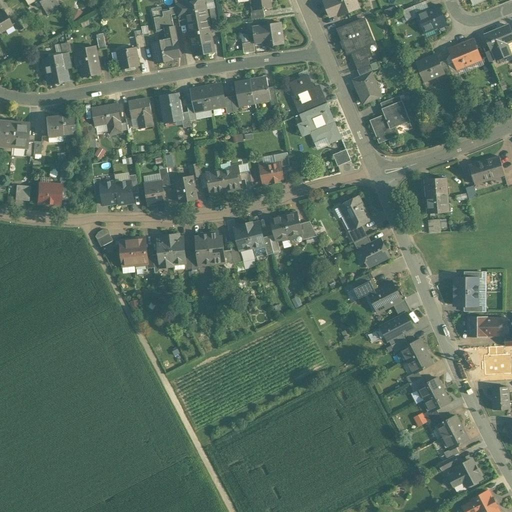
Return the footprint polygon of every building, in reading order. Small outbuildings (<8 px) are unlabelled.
[(37,0),(38,1),(34,3),(37,7),(41,5),(47,16),(61,8),(56,0),(37,0)] [(189,25),(185,3),(184,0),(175,0),(176,6),(178,14),(180,27),(189,25)] [(197,0),(193,0),(191,0),(190,2),(185,3),(189,25),(191,33),(209,29),(206,10),(203,0),(202,0),(198,1),(197,0)] [(213,0),(203,0),(206,10),(210,9),(209,5),(215,4),(213,0)] [(271,0),(252,0),(254,11),(273,8),(271,0)] [(328,0),(324,2),(330,16),(338,13),(339,16),(359,8),(355,0),(328,0)] [(217,4),(215,4),(209,5),(210,9),(211,17),(219,16),(217,4)] [(439,5),(417,14),(418,17),(425,34),(447,25),(439,5)] [(176,6),(169,8),(170,10),(171,10),(172,15),(178,14),(176,6)] [(413,6),(402,10),(407,22),(418,17),(417,14),(413,6)] [(170,10),(162,11),(163,15),(154,17),(156,31),(166,30),(167,36),(176,34),(172,15),(171,10),(170,10)] [(0,32),(12,25),(4,11),(0,13),(0,32)] [(264,11),(251,13),(252,19),(265,18),(264,11)] [(219,16),(211,17),(213,32),(221,31),(219,16)] [(22,19),(15,23),(20,30),(27,26),(22,19)] [(363,19),(338,29),(348,53),(351,52),(355,63),(368,58),(373,56),(368,44),(367,45),(366,43),(372,41),(363,19)] [(280,22),(261,25),(261,26),(253,27),(255,44),(264,42),(265,47),(284,44),(280,22)] [(509,26),(485,36),(491,51),(492,50),(496,61),(508,56),(504,45),(511,41),(511,34),(511,33),(509,26)] [(148,29),(142,30),(145,47),(151,45),(148,29)] [(209,29),(191,33),(195,56),(214,52),(209,29)] [(142,30),(135,32),(138,48),(145,47),(142,30)] [(103,34),(96,35),(99,50),(106,49),(103,34)] [(176,34),(167,36),(168,40),(172,58),(180,56),(176,34)] [(168,40),(161,41),(161,43),(153,44),(157,63),(166,61),(165,59),(172,58),(168,40)] [(473,40),(449,50),(454,62),(457,70),(457,69),(481,59),(473,40)] [(67,43),(61,44),(63,54),(69,53),(67,43)] [(95,46),(78,50),(83,77),(101,74),(95,46)] [(136,48),(118,51),(118,52),(120,52),(122,60),(120,61),(122,70),(139,66),(138,57),(137,58),(135,49),(136,48)] [(69,53),(63,54),(65,65),(71,64),(69,53)] [(63,54),(42,58),(44,68),(47,67),(50,81),(58,79),(58,82),(68,80),(65,65),(63,54)] [(435,56),(416,63),(424,82),(445,73),(440,63),(438,64),(435,56)] [(368,58),(355,63),(358,69),(371,64),(368,58)] [(446,60),(440,63),(445,73),(451,71),(448,64),(446,60)] [(457,70),(454,62),(448,64),(451,71),(453,77),(459,74),(457,69),(457,70)] [(371,64),(358,69),(360,75),(373,70),(371,64)] [(372,72),(354,80),(363,103),(381,96),(372,72)] [(309,74),(290,82),(295,96),(315,88),(309,74)] [(267,77),(251,81),(255,102),(270,99),(271,99),(269,88),(267,77)] [(251,81),(236,84),(238,95),(240,105),(241,105),(255,102),(251,81)] [(222,85),(210,88),(209,87),(207,87),(211,109),(226,106),(225,97),(222,85)] [(315,88),(295,96),(303,114),(327,104),(320,86),(315,88)] [(203,89),(192,91),(194,104),(195,112),(196,112),(211,109),(207,87),(204,87),(203,89)] [(275,87),(269,88),(271,99),(270,99),(271,105),(278,104),(275,87)] [(179,93),(161,96),(166,124),(182,121),(182,118),(183,118),(182,113),(179,93)] [(238,95),(231,96),(234,112),(242,111),(241,105),(240,105),(238,95)] [(231,96),(225,97),(226,106),(227,114),(234,112),(231,96)] [(399,96),(380,103),(383,110),(402,102),(399,96)] [(149,99),(129,102),(130,106),(132,118),(139,117),(141,129),(154,126),(152,114),(149,99)] [(402,102),(383,110),(385,115),(371,121),(379,142),(397,135),(393,127),(409,121),(402,102)] [(117,104),(93,109),(96,124),(96,126),(96,125),(110,123),(112,134),(122,132),(120,121),(117,104)] [(194,104),(187,105),(189,112),(190,121),(197,120),(196,112),(195,112),(194,104)] [(327,104),(303,114),(306,121),(305,121),(309,132),(310,132),(311,134),(315,144),(316,143),(314,141),(325,136),(326,137),(337,133),(333,122),(335,122),(327,104)] [(130,106),(124,107),(126,119),(132,118),(130,106)] [(189,112),(182,113),(183,118),(182,118),(182,121),(184,128),(191,127),(190,121),(189,112)] [(77,115),(61,117),(63,135),(78,134),(79,134),(78,119),(77,115)] [(61,117),(46,118),(48,136),(63,135),(61,117)] [(88,125),(81,125),(81,119),(78,119),(79,134),(78,134),(79,141),(89,140),(88,125)] [(13,123),(0,121),(0,145),(11,147),(13,123)] [(309,132),(305,121),(297,124),(303,138),(311,134),(310,132),(309,132)] [(29,124),(13,123),(11,147),(26,148),(27,148),(28,141),(29,124)] [(96,124),(88,125),(89,140),(96,139),(99,139),(96,125),(96,126),(96,124)] [(337,133),(326,137),(329,144),(342,139),(342,138),(340,139),(337,133)] [(34,142),(28,141),(27,148),(26,148),(25,157),(33,157),(33,155),(34,142)] [(42,142),(34,142),(33,155),(41,155),(42,142)] [(95,155),(103,157),(105,149),(98,147),(95,155)] [(346,150),(333,155),(338,166),(351,161),(346,150)] [(287,153),(274,155),(276,164),(281,163),(282,167),(290,166),(287,153)] [(500,156),(469,166),(475,184),(505,174),(500,156)] [(230,161),(227,162),(226,164),(221,165),(221,166),(221,167),(221,170),(222,170),(222,171),(225,191),(240,188),(239,181),(245,180),(246,179),(245,172),(240,173),(239,165),(231,167),(230,161)] [(198,163),(190,165),(192,177),(193,177),(194,181),(201,179),(200,174),(198,163)] [(276,164),(263,166),(264,173),(261,174),(263,184),(272,182),(272,183),(278,182),(278,179),(284,178),(282,167),(281,163),(276,164)] [(167,168),(159,169),(161,182),(162,182),(163,187),(170,186),(167,168)] [(221,170),(207,173),(209,187),(210,194),(225,191),(222,171),(222,170),(221,170)] [(250,171),(245,172),(246,179),(245,180),(247,190),(254,189),(250,171)] [(207,173),(200,174),(201,179),(203,188),(209,187),(207,173)] [(136,175),(130,176),(130,181),(131,181),(133,193),(139,192),(136,175)] [(192,177),(183,178),(184,183),(176,184),(179,202),(195,199),(193,186),(195,186),(194,181),(193,177),(192,177)] [(100,178),(94,179),(96,197),(102,196),(101,184),(100,178)] [(445,178),(425,179),(428,214),(448,212),(445,178)] [(101,184),(102,196),(104,205),(118,203),(119,203),(116,184),(116,183),(116,181),(101,184)] [(116,183),(116,184),(119,203),(118,203),(119,205),(134,203),(133,193),(131,181),(130,181),(116,183)] [(67,182),(60,182),(60,186),(61,186),(60,200),(69,201),(67,182)] [(161,182),(145,185),(149,205),(165,202),(164,196),(166,194),(165,192),(163,191),(163,187),(162,182),(161,182)] [(30,187),(16,185),(15,200),(29,201),(30,187)] [(47,187),(39,186),(38,203),(52,204),(52,202),(59,203),(60,200),(61,186),(60,186),(47,185),(47,187)] [(474,190),(467,192),(469,199),(476,197),(474,190)] [(359,197),(340,206),(352,229),(352,230),(362,225),(371,220),(359,197)] [(297,213),(284,216),(290,239),(295,238),(296,237),(296,236),(302,234),(300,224),(297,213)] [(284,216),(271,219),(275,235),(277,241),(277,240),(283,239),(285,240),(290,239),(284,216)] [(439,220),(428,221),(430,234),(441,233),(439,220)] [(259,222),(252,224),(252,222),(246,224),(255,257),(261,255),(262,253),(267,252),(265,245),(266,245),(264,238),(259,222)] [(310,222),(300,224),(302,234),(303,240),(318,236),(310,222)] [(255,257),(246,224),(241,225),(241,227),(234,228),(238,244),(240,252),(241,252),(244,262),(256,259),(255,257)] [(362,225),(352,230),(352,229),(348,231),(354,243),(368,236),(362,225)] [(96,236),(98,240),(110,234),(108,230),(99,230),(96,236)] [(218,232),(208,233),(211,264),(224,263),(224,259),(225,259),(224,251),(222,237),(219,238),(218,232)] [(208,233),(200,234),(200,237),(196,238),(197,252),(198,265),(199,265),(211,264),(208,233)] [(110,234),(98,240),(101,247),(113,241),(110,234)] [(180,238),(179,234),(170,235),(173,265),(174,264),(185,263),(186,263),(185,252),(183,237),(180,238)] [(170,235),(161,236),(162,239),(158,240),(159,254),(160,268),(161,268),(174,266),(174,264),(173,265),(170,235)] [(277,241),(275,235),(269,236),(274,254),(280,252),(277,240),(277,241)] [(274,254),(269,236),(264,238),(266,245),(265,245),(267,252),(268,255),(274,254)] [(368,236),(354,243),(359,251),(360,250),(371,244),(368,236)] [(145,237),(138,238),(138,240),(133,240),(135,264),(139,263),(139,264),(141,265),(146,264),(147,263),(148,262),(147,250),(145,237)] [(129,239),(119,240),(121,253),(119,255),(119,259),(122,260),(122,267),(128,266),(129,264),(135,264),(133,240),(129,241),(129,239)] [(371,244),(360,250),(369,267),(390,256),(381,239),(371,244)] [(238,244),(230,246),(231,250),(234,264),(244,262),(241,252),(240,252),(238,244)] [(231,250),(224,251),(225,259),(224,259),(224,263),(225,266),(227,269),(235,268),(234,264),(231,250)] [(197,252),(191,252),(193,269),(193,270),(199,269),(199,265),(198,265),(197,252)] [(370,273),(356,280),(364,296),(368,294),(378,289),(370,273)] [(464,278),(457,278),(457,284),(454,284),(454,292),(478,292),(485,292),(485,278),(482,278),(478,278),(464,278)] [(378,289),(368,294),(378,313),(402,300),(392,282),(378,289)] [(478,292),(454,292),(454,299),(457,299),(457,306),(464,306),(478,306),(478,305),(478,292)] [(407,313),(380,327),(381,327),(376,330),(381,339),(386,337),(388,341),(403,333),(414,327),(407,313)] [(506,319),(486,319),(486,318),(468,318),(468,336),(486,336),(486,335),(506,335),(506,319)] [(403,333),(389,340),(392,346),(405,339),(403,333)] [(405,339),(392,346),(395,352),(402,349),(401,349),(409,345),(405,339)] [(409,345),(401,349),(402,349),(408,361),(427,351),(420,339),(409,345)] [(427,351),(408,361),(414,373),(414,374),(419,371),(433,364),(427,351)] [(511,354),(484,356),(485,376),(511,374),(511,354)] [(414,373),(407,377),(410,384),(422,378),(419,371),(414,374),(414,373)] [(422,378),(410,384),(414,392),(420,389),(419,387),(425,384),(422,378)] [(425,384),(419,387),(420,389),(425,400),(444,390),(437,378),(425,384)] [(508,387),(492,388),(493,410),(510,409),(508,387)] [(444,390),(425,400),(430,410),(432,412),(437,410),(450,402),(444,390)] [(437,410),(432,412),(430,410),(424,414),(428,422),(440,416),(437,410)] [(443,422),(437,425),(438,426),(444,437),(462,428),(456,415),(443,422)] [(440,416),(428,422),(432,428),(438,426),(437,425),(443,422),(440,416)] [(462,428),(444,437),(450,449),(450,450),(456,447),(469,440),(462,428)] [(456,447),(450,450),(450,449),(444,452),(448,459),(455,455),(459,453),(456,447)] [(448,459),(439,464),(442,471),(458,462),(455,455),(448,459)] [(470,460),(455,467),(457,472),(449,476),(454,487),(458,494),(467,489),(466,487),(482,479),(478,471),(479,471),(476,466),(473,467),(470,460)] [(488,491),(471,500),(472,502),(463,507),(465,511),(499,511),(496,506),(497,505),(493,498),(492,498),(488,491)]
